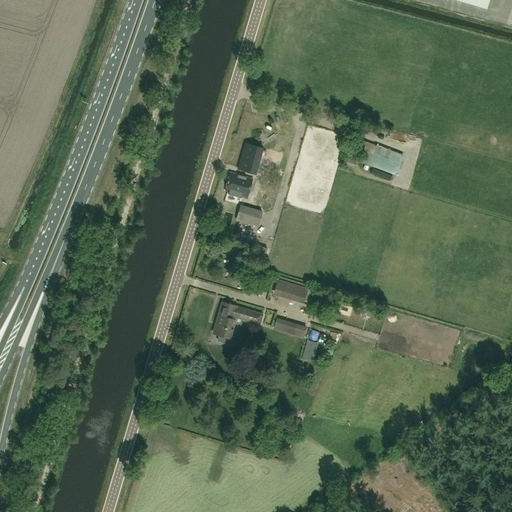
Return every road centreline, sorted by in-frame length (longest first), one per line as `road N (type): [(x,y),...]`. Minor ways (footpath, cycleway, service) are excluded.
road 1 (tertiary): [(108,511),(263,0)]
road 2 (trunk): [(136,0),(27,288)]
road 3 (trunk): [(63,240),(155,0)]
road 4 (trunk): [(0,454),(63,240)]
road 5 (trunk): [(0,378),(63,240)]
